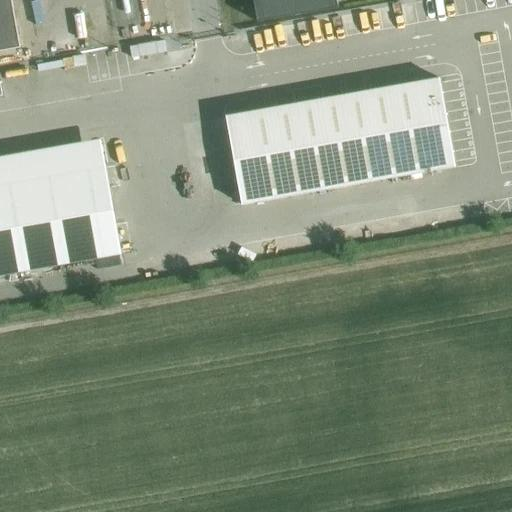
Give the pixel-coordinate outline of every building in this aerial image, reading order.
[(0,0),(0,49),(19,46),(10,0),(0,0)] [(338,0),(256,0),(260,21),(340,7),(338,0)] [(168,37),(134,43),(136,56),(170,50),(168,37)] [(440,79),(227,116),(242,205),(455,167),(440,79)] [(104,169),(0,187),(0,278),(120,258),(104,169)]
